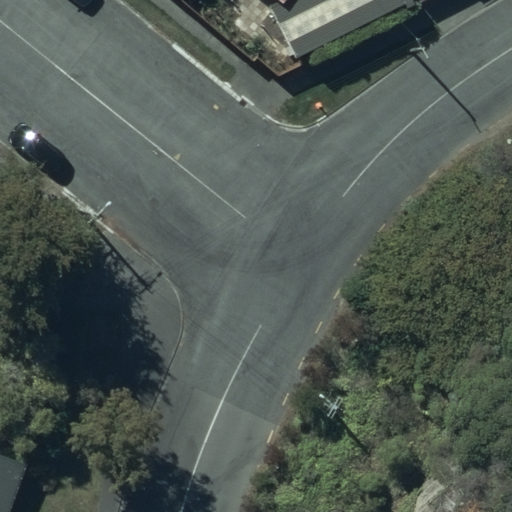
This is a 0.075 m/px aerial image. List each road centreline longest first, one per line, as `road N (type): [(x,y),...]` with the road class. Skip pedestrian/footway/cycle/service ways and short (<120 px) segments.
road 1 (residential): [(0,25),(293,257)]
road 2 (residential): [(293,257),(353,186),(511,59)]
road 3 (residential): [(182,511),(232,372),(293,257)]
